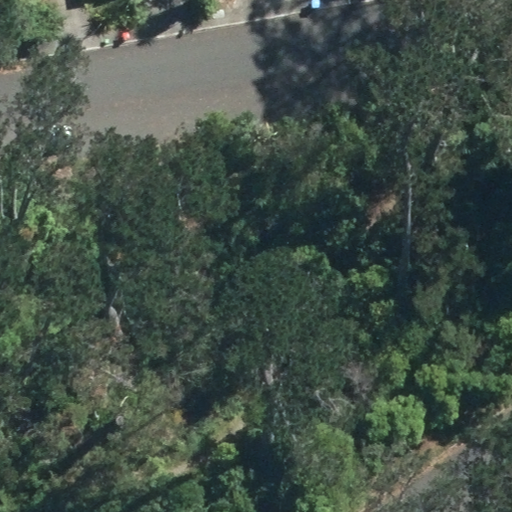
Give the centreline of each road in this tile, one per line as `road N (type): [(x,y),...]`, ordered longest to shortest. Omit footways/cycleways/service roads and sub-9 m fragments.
road 1 (residential): [(0,86),(511,3)]
road 2 (residential): [(511,418),(405,511)]
